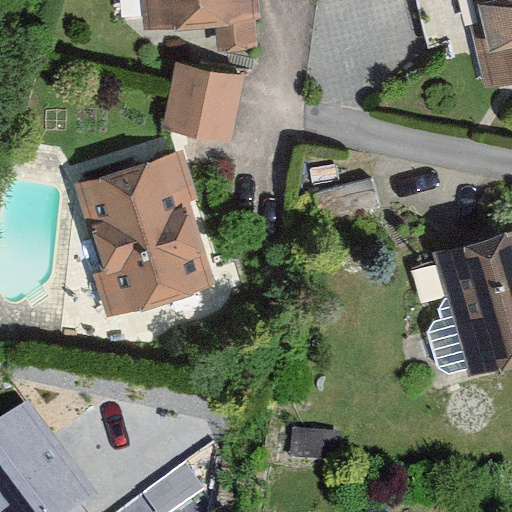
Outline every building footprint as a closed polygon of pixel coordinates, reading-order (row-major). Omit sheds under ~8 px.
[(147,0),(150,42),(220,38),(222,59),(255,57),(251,0),(147,0)] [(511,92),(511,0),(480,0),(491,46),(476,50),(488,98),(511,92)] [(179,76),(167,139),(233,151),(245,88),(179,76)] [(83,196),(114,320),(217,294),(185,170),(83,196)] [(511,248),(449,265),(480,380),(511,371),(511,248)] [(28,404),(0,426),(0,511),(82,511),(100,497),(28,404)]
